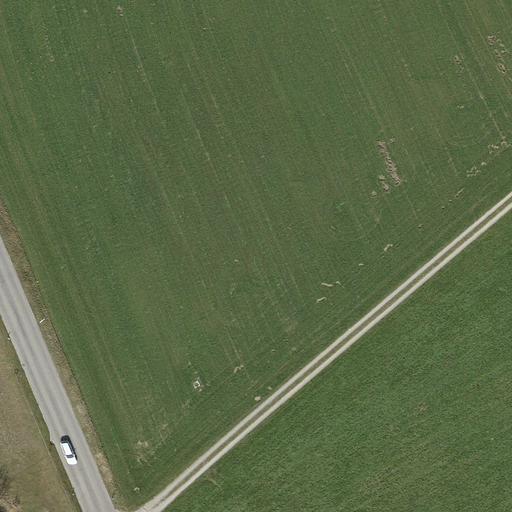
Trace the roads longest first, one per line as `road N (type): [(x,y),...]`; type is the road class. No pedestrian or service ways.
road 1 (track): [(143,511),(511,202)]
road 2 (tertiary): [(0,275),(101,511)]
